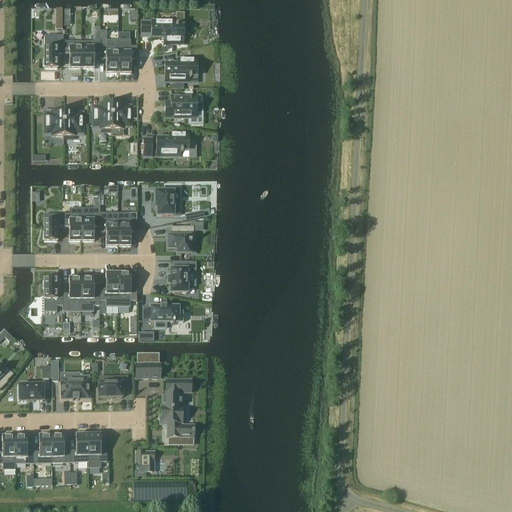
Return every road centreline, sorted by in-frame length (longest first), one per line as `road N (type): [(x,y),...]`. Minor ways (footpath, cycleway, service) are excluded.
road 1 (residential): [(144,262),(0,260)]
road 2 (residential): [(142,90),(0,89)]
road 3 (residential): [(0,422),(139,421)]
